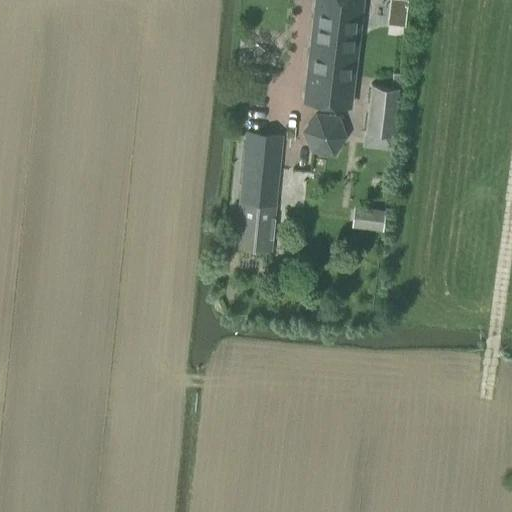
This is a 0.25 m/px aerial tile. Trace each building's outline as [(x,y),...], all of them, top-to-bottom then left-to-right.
[(349,106),(361,0),(316,0),(305,101),(349,106)] [(390,0),(390,22),(408,22),(408,0),(390,0)] [(404,87),(405,74),(393,72),(391,86),(404,87)] [(394,136),(399,87),(371,84),(366,133),(394,136)] [(346,137),(339,114),(315,112),(301,130),(310,152),(333,156),(346,137)] [(238,202),(234,247),(271,251),(275,206),(282,137),(246,133),(238,202)] [(281,170),(279,204),(305,205),(306,171),(281,170)] [(382,231),(385,208),(354,205),(351,228),(382,231)]
